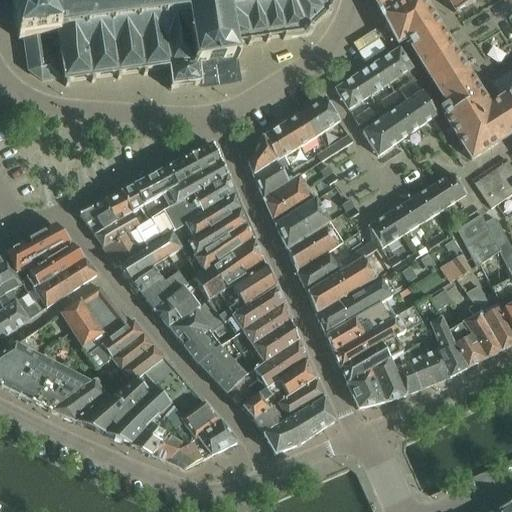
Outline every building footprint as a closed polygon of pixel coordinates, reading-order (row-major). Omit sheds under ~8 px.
[(51,0),(11,0),(14,12),(13,12),(15,28),(16,28),(18,41),(23,40),(57,36),(51,0)] [(51,0),(57,36),(23,40),(28,73),(41,83),(61,80),(62,84),(64,84),(65,88),(68,88),(68,83),(90,80),(91,85),(94,84),(93,80),(116,77),(117,81),(120,80),(120,76),(142,73),(143,77),(146,77),(146,73),(168,69),(171,88),(168,91),(170,92),(172,89),(198,86),(201,89),(203,86),(200,84),(197,65),(232,60),(235,63),(238,60),(234,57),(232,49),(234,48),(233,45),(247,43),(247,47),(251,46),(250,43),(265,41),(265,44),(269,43),(268,40),(282,38),(282,41),(306,38),(311,36),(312,33),(311,31),(324,18),(328,19),(329,17),(330,16),(329,12),(332,0),(51,0)] [(372,0),(383,19),(397,46),(405,42),(444,103),(436,106),(470,162),(511,135),(511,71),(490,85),(499,100),(490,106),(423,0),(443,0),(453,16),(481,0),(372,0)] [(411,71),(410,68),(399,51),(378,65),(390,84),(411,71)] [(378,65),(356,78),(369,98),(390,84),(378,65)] [(369,98),(356,78),(335,92),(348,112),(369,98)] [(436,117),(425,101),(421,95),(420,95),(412,82),(398,91),(406,104),(404,106),(419,129),(436,117)] [(400,100),(395,93),(379,104),(384,111),(400,100)] [(323,134),(339,124),(324,100),(307,111),(323,134)] [(419,129),(404,106),(383,120),(398,144),(419,129)] [(369,110),(353,120),(357,127),(373,117),(369,110)] [(300,116),(291,121),(306,145),(313,141),(323,134),(307,111),(300,116)] [(398,144),(383,120),(362,134),(377,158),(398,144)] [(291,121),(269,135),(284,159),(306,145),(291,121)] [(284,159),(269,135),(263,139),(262,139),(247,166),(250,172),(284,159)] [(352,145),(347,138),(332,147),(337,154),(352,145)] [(160,200),(220,166),(220,165),(212,147),(132,189),(144,209),(160,200)] [(337,154),(332,147),(316,157),(320,164),(337,154)] [(284,159),(250,172),(252,178),(260,195),(287,183),(280,171),(287,167),(284,159)] [(511,185),(511,172),(505,161),(504,160),(471,183),(472,183),(490,211),(508,198),(503,191),(511,185)] [(220,166),(160,200),(167,212),(226,179),(220,166)] [(327,168),(324,170),(319,173),(328,187),(336,182),(327,168)] [(452,175),(430,189),(444,211),(466,197),(452,175)] [(297,177),(287,183),(260,195),(269,216),(309,194),(297,177)] [(135,252),(114,264),(118,268),(170,236),(171,236),(182,229),(184,228),(234,198),(226,179),(167,212),(146,225),(138,230),(137,229),(126,236),(135,252)] [(511,185),(503,191),(508,198),(511,195),(511,185)] [(132,189),(120,195),(133,215),(144,209),(132,189)] [(430,189),(409,202),(423,224),(444,211),(430,189)] [(309,194),(269,216),(274,228),(277,234),(322,213),(315,202),(309,194)] [(133,215),(120,195),(104,204),(117,224),(130,217),(133,215)] [(234,198),(184,228),(182,229),(191,244),(240,214),(234,198)] [(349,202),(345,204),(341,207),(350,221),(358,216),(349,202)] [(409,202),(388,216),(402,238),(423,224),(409,202)] [(117,224),(104,204),(92,211),(91,210),(79,217),(94,237),(117,224)] [(468,219),(476,214),(471,206),(463,211),(468,219)] [(322,213),(277,234),(286,253),(328,234),(324,228),(328,225),(322,213)] [(240,214),(191,244),(185,248),(192,261),(246,227),(240,214)] [(402,238),(388,216),(366,229),(380,251),(402,238)] [(130,217),(117,224),(94,237),(93,238),(102,250),(126,236),(137,229),(130,217)] [(489,231),(484,224),(480,217),(456,232),(477,268),(500,253),(501,253),(489,231)] [(492,220),(484,224),(489,231),(501,253),(500,253),(509,270),(511,267),(511,251),(496,221),(492,220)] [(28,242),(5,255),(5,256),(4,256),(16,275),(43,260),(45,263),(28,274),(30,278),(20,284),(23,288),(27,296),(33,292),(32,292),(33,292),(37,289),(59,274),(82,260),(82,259),(72,247),(50,260),(49,257),(48,256),(70,244),(62,235),(55,227),(28,242)] [(246,227),(192,261),(193,262),(191,263),(202,278),(252,242),(246,227)] [(328,234),(286,253),(296,275),(326,256),(337,249),(328,234)] [(429,251),(445,241),(440,234),(424,244),(429,251)] [(135,252),(126,236),(102,250),(114,264),(135,252)] [(170,236),(118,268),(130,283),(167,259),(168,262),(181,253),(170,236)] [(202,278),(186,289),(184,290),(189,298),(197,291),(207,306),(208,305),(218,299),(230,291),(265,269),(252,242),(202,278)] [(334,268),(326,256),(296,275),(306,296),(362,260),(375,252),(371,244),(334,268)] [(447,259),(459,282),(469,277),(457,254),(447,259)] [(4,256),(0,258),(0,287),(10,306),(16,303),(17,302),(13,294),(23,288),(20,284),(19,282),(16,275),(4,256)] [(395,257),(387,261),(391,269),(399,264),(395,257)] [(175,272),(168,262),(167,259),(130,283),(140,296),(175,272)] [(37,289),(33,292),(32,292),(33,292),(34,294),(45,311),(96,278),(82,260),(59,274),(37,289)] [(362,260),(306,296),(315,317),(375,281),(362,260)] [(196,313),(202,323),(209,332),(211,334),(221,325),(275,291),(265,269),(230,291),(238,305),(231,309),(233,311),(228,314),(218,299),(208,305),(207,306),(199,311),(198,312),(196,313)] [(175,272),(140,296),(153,312),(184,290),(186,289),(175,272)] [(511,280),(491,291),(495,298),(500,309),(511,332),(511,280)] [(380,285),(375,281),(315,317),(325,339),(387,303),(390,301),(380,285)] [(0,287),(0,303),(3,311),(10,306),(0,287)] [(428,298),(436,313),(451,304),(442,289),(428,298)] [(98,290),(79,303),(87,313),(106,299),(98,290)] [(153,312),(152,313),(167,330),(175,325),(182,321),(189,317),(196,313),(198,312),(188,298),(189,298),(184,290),(153,312)] [(211,334),(209,332),(200,339),(202,341),(213,334),(217,341),(227,334),(223,329),(231,324),(240,337),(282,309),(275,291),(221,325),(211,334)] [(495,298),(487,302),(480,291),(468,299),(473,306),(500,353),(501,353),(511,346),(511,332),(500,309),(495,298)] [(436,313),(428,298),(415,306),(416,307),(422,317),(431,338),(449,380),(466,371),(446,334),(443,328),(436,313)] [(113,308),(106,299),(87,313),(93,323),(113,308)] [(33,305),(27,309),(21,300),(17,303),(29,320),(39,314),(33,305)] [(10,306),(3,311),(0,313),(0,341),(29,322),(16,303),(10,306)] [(79,303),(60,316),(71,332),(82,351),(93,344),(103,336),(102,335),(100,332),(94,323),(93,323),(87,313),(79,303)] [(396,320),(387,303),(325,339),(332,355),(396,320)] [(473,320),(463,325),(485,361),(500,353),(473,306),(468,309),(473,320)] [(120,317),(113,308),(93,323),(94,323),(100,332),(120,317)] [(282,309),(240,337),(261,369),(297,345),(282,309)] [(196,313),(189,317),(195,325),(199,326),(202,323),(196,313)] [(396,320),(332,355),(339,371),(396,340),(412,332),(408,325),(413,323),(408,313),(396,320)] [(120,317),(100,332),(102,335),(103,336),(108,342),(128,327),(120,317)] [(189,317),(182,321),(188,330),(195,325),(189,317)] [(188,330),(182,321),(175,325),(182,334),(188,330)] [(133,323),(128,327),(108,342),(100,348),(111,360),(143,335),(133,323)] [(195,325),(188,330),(182,334),(176,340),(178,345),(195,332),(198,336),(200,339),(209,332),(202,323),(199,326),(195,325)] [(175,325),(167,330),(168,331),(169,331),(175,339),(176,340),(182,334),(175,325)] [(485,361),(463,325),(446,334),(466,371),(485,361)] [(143,335),(111,360),(131,385),(135,382),(143,376),(163,360),(143,335)] [(187,347),(183,351),(196,367),(197,366),(212,355),(201,342),(202,341),(200,339),(198,336),(186,346),(187,347)] [(449,380),(431,338),(424,342),(429,356),(423,359),(434,386),(449,380)] [(396,340),(339,371),(346,385),(370,373),(387,364),(390,363),(403,355),(396,340)] [(245,381),(244,380),(227,397),(241,411),(259,398),(306,364),(297,345),(261,369),(262,370),(245,381)] [(15,347),(0,357),(0,389),(0,390),(0,389),(16,398),(41,362),(42,360),(33,355),(15,347)] [(212,356),(212,355),(197,366),(212,382),(230,365),(217,352),(212,356)] [(434,386),(423,359),(413,363),(408,352),(403,355),(405,358),(419,392),(434,386)] [(403,355),(390,363),(393,371),(404,398),(419,392),(405,358),(403,355)] [(41,362),(16,398),(30,405),(32,406),(47,413),(46,414),(48,414),(50,415),(51,415),(95,384),(94,382),(90,385),(42,360),(41,362)] [(118,395),(110,401),(75,426),(130,449),(151,428),(170,410),(158,394),(179,378),(163,360),(143,376),(155,387),(147,395),(135,382),(131,385),(118,395)] [(387,364),(370,373),(384,405),(404,398),(393,371),(390,363),(387,364)] [(314,382),(306,364),(259,398),(269,412),(314,382)] [(230,365),(212,382),(226,397),(227,397),(244,380),(230,365)] [(370,373),(346,385),(358,411),(384,405),(370,373)] [(202,405),(179,378),(158,394),(170,410),(182,425),(202,405)] [(95,384),(51,415),(75,426),(110,401),(98,382),(95,384)] [(324,402),(314,382),(269,412),(278,429),(290,422),(324,402)] [(269,412),(259,398),(241,411),(252,424),(269,412)] [(324,402),(290,422),(302,445),(304,444),(326,429),(333,424),(324,402)] [(170,410),(151,428),(156,431),(164,421),(174,433),(175,433),(185,446),(189,448),(197,441),(219,425),(202,405),(182,425),(170,410)] [(278,429),(269,412),(252,424),(263,438),(278,429)] [(290,422),(278,429),(263,438),(274,457),(295,448),(300,446),(302,445),(290,422)] [(220,424),(219,425),(197,441),(212,458),(236,445),(220,424)] [(156,431),(151,428),(130,449),(150,458),(170,438),(156,431)] [(185,446),(170,438),(150,458),(167,465),(189,448),(185,446)] [(189,448),(167,465),(184,473),(185,471),(212,458),(197,441),(189,448)]
